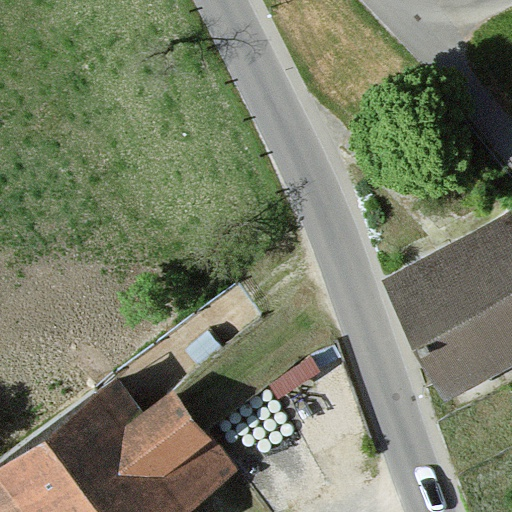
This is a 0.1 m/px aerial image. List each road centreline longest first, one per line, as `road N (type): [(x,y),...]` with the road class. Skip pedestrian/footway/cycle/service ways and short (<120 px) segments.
road 1 (unclassified): [(225,0),(284,118),(437,511)]
road 2 (residential): [(389,0),(511,141)]
